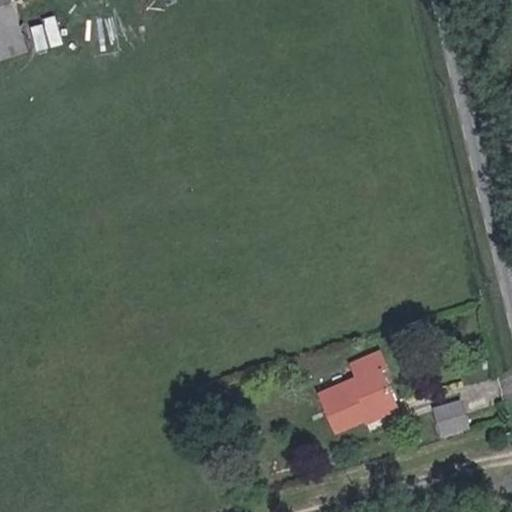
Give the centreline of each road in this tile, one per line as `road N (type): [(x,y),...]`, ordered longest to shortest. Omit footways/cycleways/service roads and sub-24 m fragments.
road 1 (unclassified): [(511,293),(443,0)]
road 2 (track): [(297,511),(511,448)]
